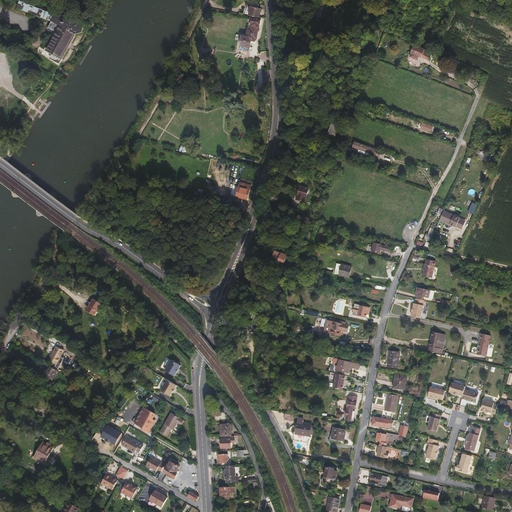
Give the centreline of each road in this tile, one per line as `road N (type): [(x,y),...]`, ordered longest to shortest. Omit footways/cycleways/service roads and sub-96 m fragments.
road 1 (track): [(310,511),(258,393),(258,360),(286,262),(338,137)]
road 2 (track): [(61,246),(75,213),(97,207),(156,114),(210,0)]
road 3 (residential): [(355,461),(377,339),(414,240)]
road 4 (unclassified): [(186,292),(0,163)]
road 5 (primary): [(220,296),(267,166),(278,95)]
road 6 (residential): [(414,240),(478,94)]
road 7 (residential): [(260,511),(262,483),(243,433),(217,395),(199,384)]
road 8 (primary): [(206,511),(199,384)]
